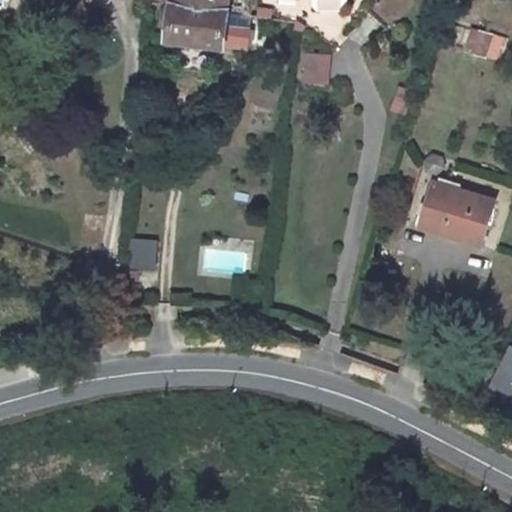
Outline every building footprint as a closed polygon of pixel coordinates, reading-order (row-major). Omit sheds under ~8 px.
[(164,0),(163,11),(216,18),(217,0),(164,0)] [(305,27),(322,25),(327,16),(329,3),(297,6),(298,17),(305,27)] [(163,11),(160,45),(234,55),(235,31),(214,29),(216,18),(163,11)] [(460,48),(498,62),(507,38),(469,24),(460,48)] [(396,115),(406,90),(390,84),(381,111),(396,115)] [(472,209),(413,188),(400,225),(423,234),(421,240),(456,252),(472,209)] [(126,237),(126,267),(154,267),(154,237),(126,237)] [(511,379),(511,346),(503,343),(492,372),(511,379)]
